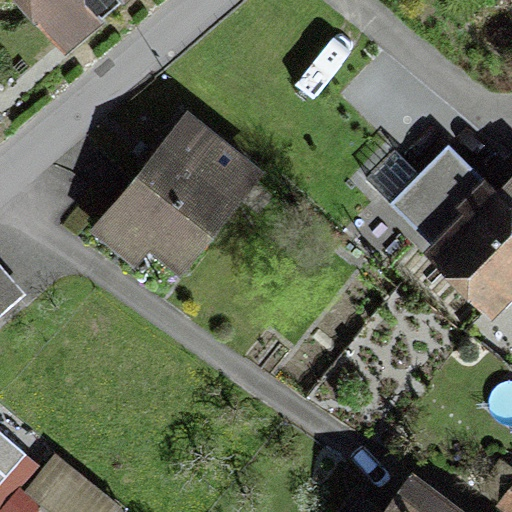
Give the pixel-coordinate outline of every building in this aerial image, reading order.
[(55,0),(70,18),(91,0),(55,0)] [(250,168),(179,110),(139,158),(151,168),(117,209),(175,257),(250,168)] [(511,175),(495,192),(447,144),(390,201),(492,304),(511,284),(511,175)] [(0,320),(19,304),(0,280),(0,320)] [(511,486),(501,503),(511,510),(511,486)] [(391,511),(379,511),(359,497),(348,511),(423,511),(403,497),(391,511)]
